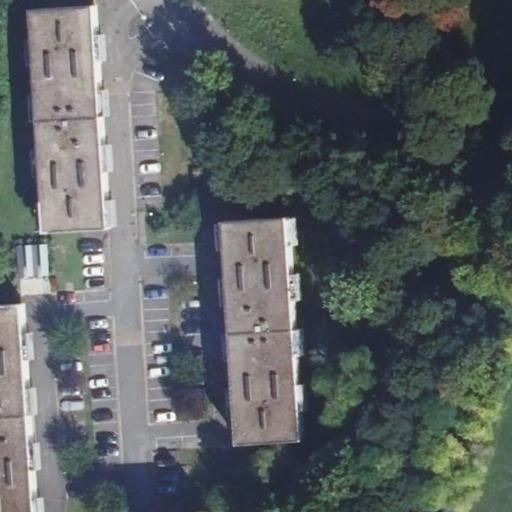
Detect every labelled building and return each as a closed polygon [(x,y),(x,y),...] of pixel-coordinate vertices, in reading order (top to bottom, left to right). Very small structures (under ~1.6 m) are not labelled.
[(101,33),(100,7),(96,7),(32,11),(35,38),(37,69),(38,95),(41,126),(42,151),(44,183),(45,208),(47,233),(83,231),(107,228),(113,228),(112,202),(110,171),(108,146),(106,116),(105,90),(103,59),(101,33)] [(109,32),(107,7),(100,7),(101,33),(109,32)] [(37,69),(35,38),(27,39),(29,70),(37,69)] [(112,90),(110,58),(103,59),(105,90),(112,90)] [(41,126),(38,95),(31,96),(32,126),(41,126)] [(115,145),(113,116),(106,116),(108,146),(115,145)] [(44,183),(42,151),(34,152),(36,183),(44,183)] [(118,201),(116,171),(110,171),(112,202),(118,201)] [(47,233),(45,208),(38,208),(39,233),(47,233)] [(299,358),(297,327),(295,302),(295,271),(292,243),(290,218),(226,222),(227,248),(229,278),(230,304),(231,336),(233,361),(234,391),(235,418),(237,444),(298,440),(302,440),(301,415),(300,385),(299,358)] [(227,248),(226,222),(218,222),(219,248),(227,248)] [(301,271),(300,244),(292,243),(295,271),(301,271)] [(230,304),(229,278),(220,279),(221,305),(230,304)] [(304,328),(303,302),(295,302),(297,327),(304,328)] [(25,332),(24,306),(0,307),(0,511),(37,511),(37,502),(35,475),(33,445),(31,416),(29,388),(27,358),(25,332)] [(34,357),(32,332),(25,332),(27,358),(34,357)] [(233,361),(231,336),(224,336),(224,361),(233,361)] [(38,416),(36,388),(29,388),(31,416),(38,416)] [(235,418),(234,391),(227,392),(228,418),(235,418)] [(310,440),(308,414),(301,415),(302,440),(310,440)] [(42,474),(40,444),(33,445),(35,475),(42,474)] [(45,511),(44,502),(37,502),(37,511),(45,511)]
